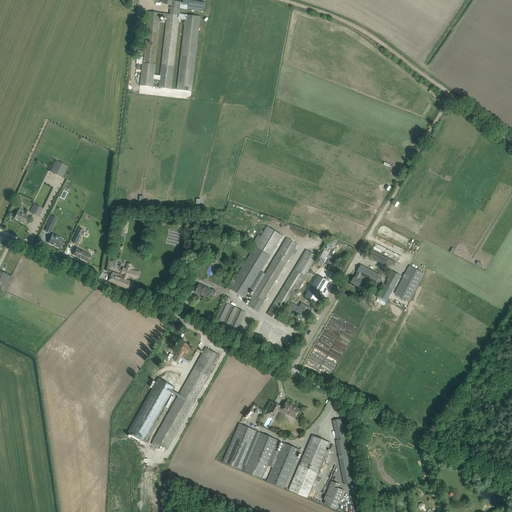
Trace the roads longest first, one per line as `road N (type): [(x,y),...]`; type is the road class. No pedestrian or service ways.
road 1 (unclassified): [(371,511),(352,416),(333,392),(0,232)]
road 2 (track): [(511,143),(362,27),(324,13)]
road 3 (track): [(352,416),(362,406),(466,452),(511,387)]
road 4 (track): [(60,511),(37,358),(0,337)]
road 5 (track): [(449,97),(362,247)]
